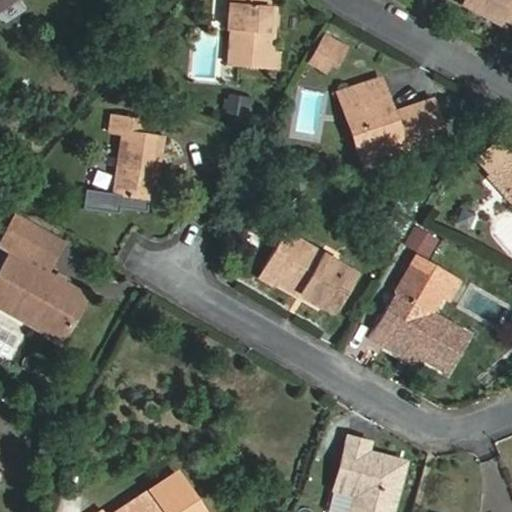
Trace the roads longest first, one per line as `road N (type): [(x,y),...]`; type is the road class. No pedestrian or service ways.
road 1 (residential): [(179,273),(439,424),(511,414)]
road 2 (residential): [(511,86),(338,0)]
